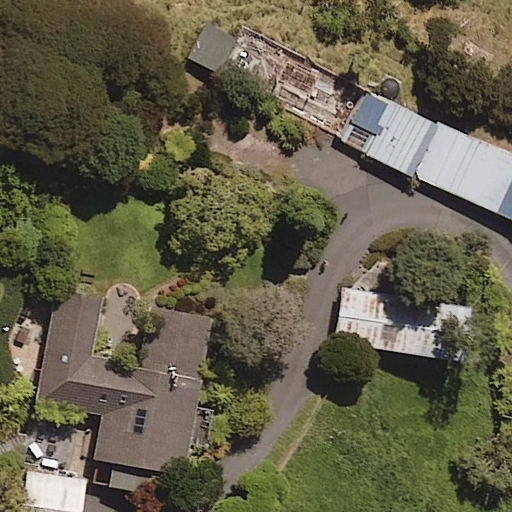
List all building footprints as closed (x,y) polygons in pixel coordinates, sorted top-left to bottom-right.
[(237,38),(201,22),(183,61),(220,78),(237,38)] [(419,179),(443,126),(367,93),(344,146),(419,179)] [(511,155),(443,126),(419,179),(503,216),(511,195),(511,155)] [(100,294),(58,287),(39,394),(103,405),(94,455),(180,470),(207,315),(161,307),(150,371),(88,360),(100,294)] [(465,313),(341,291),(331,346),(455,368),(465,313)] [(76,511),(81,484),(25,475),(18,511),(76,511)]
